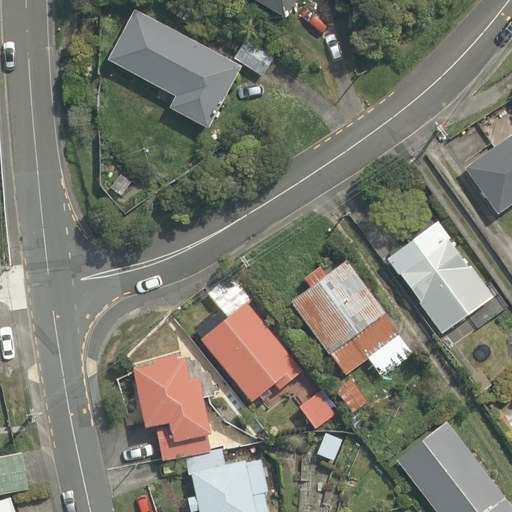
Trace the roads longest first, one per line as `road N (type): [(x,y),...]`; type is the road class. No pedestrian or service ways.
road 1 (residential): [(49,282),(174,254),(260,204),(442,78),(510,0)]
road 2 (tertiary): [(49,282),(28,0)]
road 3 (tertiary): [(87,511),(49,282)]
